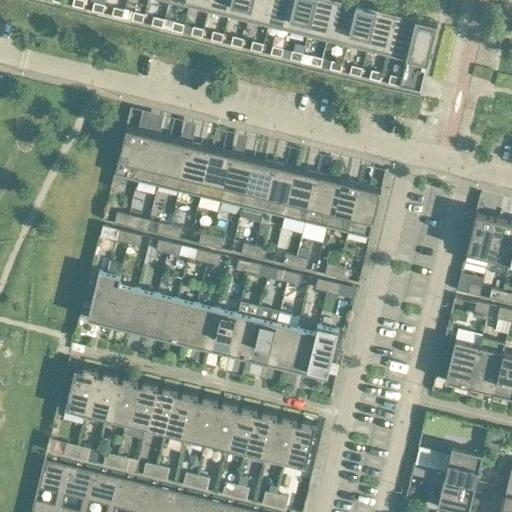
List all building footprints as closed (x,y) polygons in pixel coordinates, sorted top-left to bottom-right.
[(232,0),(211,0),(209,8),(229,13),(232,0)] [(253,0),(232,0),(229,13),(249,18),(253,0)] [(274,0),(253,0),(249,18),(269,22),(274,0)] [(274,0),(269,22),(289,27),(295,0),(274,0)] [(295,0),(289,27),(309,32),(316,0),(295,0)] [(316,0),(309,32),(328,37),(337,0),(316,0)] [(358,2),(350,0),(337,0),(328,37),(348,42),(358,2)] [(93,9),(103,12),(105,4),(95,1),(93,9)] [(369,4),(358,2),(348,42),(368,47),(378,7),(369,4)] [(112,14),(123,16),(125,9),(114,6),(112,14)] [(388,52),(398,12),(378,7),(368,47),(388,52)] [(132,19),(143,21),(145,14),(134,11),(132,19)] [(389,81),(389,82),(401,85),(418,17),(398,12),(388,52),(406,56),(401,76),(391,74),(389,81)] [(152,23),(163,26),(165,18),(154,16),(152,23)] [(418,17),(401,85),(421,90),(438,21),(418,17)] [(172,28),(183,31),(184,23),(174,21),(172,28)] [(192,33),(202,36),(204,28),(193,26),(192,33)] [(211,38),(222,41),(224,33),(213,30),(211,38)] [(231,43),(242,45),(244,38),(233,35),(231,43)] [(262,50),(262,49),(264,43),(253,40),(251,48),(262,50)] [(271,53),(282,55),(283,47),(273,45),(271,53)] [(291,57),(301,60),(303,52),(293,50),(291,57)] [(310,62),(321,65),(323,57),(312,55),(310,62)] [(330,67),(341,70),(343,62),(332,59),(330,67)] [(350,72),(361,75),(363,67),(352,64),(350,72)] [(370,77),(381,79),(383,72),(372,69),(370,77)] [(149,131),(149,130),(127,125),(125,131),(115,173),(137,179),(149,131)] [(170,135),(149,130),(149,131),(137,179),(158,184),(168,142),(170,135)] [(191,141),(170,135),(168,142),(158,184),(179,189),(191,141)] [(212,146),(191,141),(179,189),(200,194),(210,152),(212,146)] [(233,152),(233,151),(212,146),(210,152),(200,194),(221,199),(233,152)] [(254,156),(233,151),(233,152),(221,199),(242,205),(253,162),(254,156)] [(275,162),(276,161),(254,156),(253,162),(242,205),(240,215),(261,220),(264,210),(275,162)] [(297,166),(276,161),(275,162),(264,210),(285,215),(295,173),(297,166)] [(317,172),(297,166),(295,173),(285,215),(306,220),(317,172)] [(338,177),(317,172),(306,220),(327,225),(337,183),(338,177)] [(359,182),(338,177),(337,183),(327,225),(348,230),(359,182)] [(382,187),(359,182),(348,230),(369,236),(370,236),(382,187)] [(126,224),(129,213),(117,210),(115,221),(126,224)] [(499,216),(497,215),(486,213),(480,211),(478,211),(476,210),(464,259),(465,260),(487,265),(489,255),(499,216)] [(129,213),(126,224),(147,229),(150,218),(129,213)] [(511,252),(511,219),(509,219),(501,216),(499,216),(489,255),(510,260),(511,252)] [(157,231),(168,234),(171,223),(159,220),(157,231)] [(168,234),(180,237),(183,226),(171,223),(168,234)] [(103,224),(101,235),(116,239),(119,228),(103,224)] [(128,242),(131,231),(119,228),(116,239),(128,242)] [(140,245),(143,234),(131,231),(128,242),(140,245)] [(198,242),(210,244),(213,233),(201,231),(198,242)] [(210,244),(222,247),(224,236),(213,233),(210,244)] [(170,241),(159,238),(156,249),(168,252),(170,241)] [(182,244),(170,241),(168,252),(179,254),(182,244)] [(241,252),(253,255),(255,244),(244,241),(241,252)] [(253,255),(264,258),(267,247),(255,244),(253,255)] [(210,250),(198,248),(196,258),(207,261),(210,250)] [(222,253),(210,250),(207,261),(219,264),(222,253)] [(283,262),(295,265),(297,254),(285,251),(283,262)] [(295,265),(306,268),(309,257),(297,254),(295,265)] [(250,260),(238,257),(236,268),(248,271),(250,260)] [(111,259),(108,271),(120,274),(123,262),(111,259)] [(262,263),(250,260),(248,271),(259,274),(262,263)] [(325,272),(337,275),(339,264),(327,262),(325,272)] [(337,275),(348,278),(351,267),(339,264),(337,275)] [(290,270),(278,267),(275,278),(287,281),(290,270)] [(107,322),(108,322),(120,274),(108,271),(100,269),(88,317),(100,320),(107,322)] [(301,273),(290,270),(287,281),(299,284),(301,273)] [(121,274),(120,274),(108,322),(110,323),(116,324),(128,327),(138,287),(119,282),(121,274)] [(329,280),(318,277),(315,288),(327,290),(329,280)] [(341,282),(329,280),(327,290),(338,293),(341,282)] [(482,284),(470,282),(468,291),(480,294),(482,284)] [(140,330),(148,332),(158,291),(138,287),(128,327),(140,330)] [(491,287),(489,297),(501,299),(503,290),(491,287)] [(511,291),(503,290),(501,299),(511,302),(511,291)] [(178,296),(158,291),(148,332),(149,332),(156,334),(168,337),(178,296)] [(186,341),(188,342),(197,301),(178,296),(168,337),(180,340),(186,341)] [(487,315),(490,303),(476,299),(474,311),(487,315)] [(218,306),(197,301),(188,342),(189,342),(196,344),(208,347),(218,306)] [(497,317),(510,320),(511,313),(511,308),(500,305),(497,317)] [(227,351),(228,352),(238,311),(218,306),(208,347),(220,350),(227,351)] [(257,316),(238,311),(228,352),(229,352),(236,354),(248,356),(257,316)] [(287,366),(297,326),(300,316),(280,311),(277,321),(267,361),(269,362),(276,363),(287,366)] [(266,361),(267,361),(277,321),(257,316),(248,356),(259,359),(266,361)] [(306,371),(307,371),(319,323),(318,322),(316,330),(297,326),(287,366),(306,371)] [(339,328),(319,323),(307,371),(308,371),(315,373),(328,376),(339,328)] [(493,392),(503,350),(506,341),(482,335),(480,345),(470,386),(493,392)] [(445,380),(470,386),(480,345),(455,339),(445,380)] [(511,352),(503,350),(493,392),(511,396),(511,352)] [(85,418),(97,368),(84,365),(83,370),(77,369),(78,368),(75,368),(65,408),(85,413),(84,417),(85,418)] [(99,368),(97,368),(85,418),(86,418),(87,413),(105,418),(104,422),(105,422),(117,373),(104,369),(103,375),(97,374),(99,368)] [(118,373),(117,373),(105,422),(106,423),(107,418),(125,422),(124,427),(125,427),(137,378),(124,374),(122,380),(117,379),(118,373)] [(138,378),(137,378),(125,427),(126,427),(127,423),(145,427),(144,432),(145,432),(157,382),(144,379),(142,385),(137,384),(138,378)] [(158,383),(157,382),(145,432),(146,428),(165,432),(164,437),(176,387),(163,384),(162,390),(157,388),(158,383)] [(178,388),(176,387),(164,437),(165,437),(166,432),(184,437),(183,442),(184,442),(197,392),(183,389),(182,394),(177,393),(178,388)] [(198,392),(197,392),(184,442),(186,442),(187,437),(205,442),(204,447),(205,447),(217,397),(204,394),(202,399),(197,398),(198,392)] [(218,397),(217,397),(205,447),(206,442),(225,447),(223,451),(224,452),(236,402),(223,399),(222,404),(217,403),(218,397)] [(238,402),(236,402),(224,452),(225,452),(226,447),(244,452),(243,456),(244,456),(256,407),(243,403),(242,409),(237,408),(238,402)] [(258,407),(256,407),(244,456),(245,457),(246,452),(264,456),(263,461),(264,461),(276,411),(263,408),(262,414),(256,413),(258,407)] [(278,412),(276,411),(264,461),(265,462),(266,457),(284,461),(283,466),(284,466),(296,416),(283,413),(282,419),(276,417),(278,412)] [(297,417),(296,416),(284,466),(285,466),(286,462),(306,467),(317,421),(303,418),(301,424),(296,422),(297,417)] [(492,429),(487,449),(501,452),(506,432),(492,429)] [(64,453),(76,456),(79,444),(67,441),(64,453)] [(90,447),(79,444),(76,456),(87,459),(90,447)] [(446,471),(431,467),(428,477),(443,480),(445,476),(476,483),(477,478),(477,479),(484,453),(452,445),(446,471)] [(103,463),(115,466),(118,454),(106,451),(103,463)] [(130,457),(118,454),(115,466),(127,469),(130,457)] [(62,511),(65,505),(67,494),(74,465),(46,458),(39,487),(58,491),(55,503),(41,499),(36,498),(32,511),(62,511)] [(143,473),(155,476),(158,464),(146,461),(143,473)] [(413,473),(428,477),(431,467),(415,463),(413,473)] [(170,466),(158,464),(155,476),(167,478),(170,466)] [(511,492),(511,464),(507,486),(492,482),(490,492),(504,495),(506,491),(511,492)] [(65,505),(62,511),(90,511),(93,500),(100,471),(74,465),(67,494),(84,498),(82,509),(65,505)] [(92,511),(90,511),(115,511),(117,506),(118,506),(124,477),(100,471),(93,500),(111,504),(108,511),(92,511)] [(183,482),(195,485),(198,473),(186,471),(183,482)] [(210,476),(198,473),(195,485),(207,488),(210,476)] [(460,511),(469,511),(475,488),(476,483),(445,476),(443,480),(437,506),(460,511)] [(143,511),(150,483),(124,477),(118,506),(135,510),(134,511),(143,511)] [(477,478),(476,483),(475,488),(490,492),(492,482),(477,479),(477,478)] [(223,492),(235,495),(238,483),(226,480),(223,492)] [(170,511),(176,490),(150,483),(143,511),(170,511)] [(249,486),(238,483),(235,495),(246,498),(249,486)] [(196,511),(200,496),(176,490),(170,511),(196,511)] [(263,502),(274,505),(277,493),(266,490),(263,502)] [(511,511),(511,492),(506,491),(504,495),(500,511),(511,511)] [(289,496),(277,493),(274,505),(286,508),(289,496)] [(223,511),(226,502),(200,496),(196,511),(223,511)] [(249,511),(251,508),(226,502),(223,511),(249,511)]
